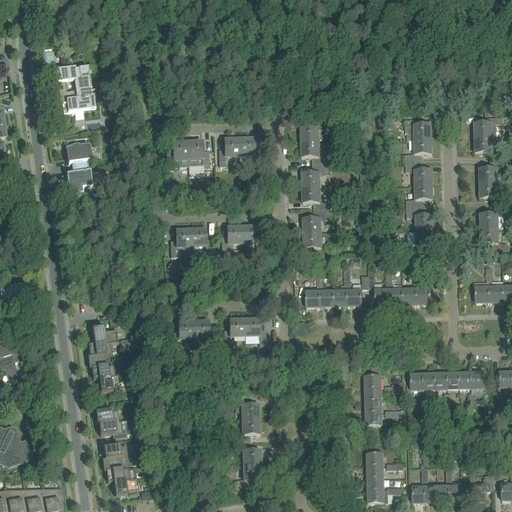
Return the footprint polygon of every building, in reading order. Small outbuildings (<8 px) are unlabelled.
[(57,73),(54,74),(56,86),(58,85),(60,96),(66,95),(65,84),(64,82),(74,80),(75,83),(76,94),(91,92),(89,81),(88,71),(86,71),(79,72),(76,72),(75,71),(66,72),(57,73)] [(107,90),(99,91),(100,98),(102,98),(102,101),(109,100),(107,90)] [(66,95),(60,96),(61,102),(63,101),(64,106),(62,106),(64,118),(75,116),(75,114),(82,113),(83,113),(93,112),(96,111),(94,99),(92,99),(91,92),(76,94),(66,95)] [(485,127),(475,127),(476,127),(476,142),(493,141),(496,141),(496,127),(501,127),(501,120),(485,121),(485,127)] [(421,128),(421,123),(405,123),(405,129),(406,129),(406,136),(407,136),(407,143),(409,143),(414,143),(431,143),(431,129),(432,129),(432,128),(421,128)] [(319,146),(318,131),(328,131),(328,125),(311,125),(312,131),(301,131),(301,132),(302,132),(303,146),(319,146)] [(498,155),(498,141),(493,141),(476,142),(476,156),(475,156),(490,156),(490,162),(506,162),(506,155),(498,155)] [(225,153),(219,153),(220,170),(226,170),(226,159),(240,159),(240,143),(225,143),(225,153)] [(254,143),(240,143),(240,159),(254,158),(254,168),(261,168),(260,152),(255,152),(254,143)] [(431,157),(431,143),(414,143),(409,143),(409,152),(414,152),(415,157),(405,157),(405,164),(412,164),(422,164),(422,158),(432,158),(432,157),(431,157)] [(202,145),(188,146),(189,162),(189,169),(204,169),(204,171),(210,171),(209,164),(209,154),(203,155),(203,145),(202,145)] [(174,156),(168,156),(169,173),(175,172),(175,170),(189,169),(189,162),(188,146),(174,147),(173,147),(174,156)] [(319,160),(319,146),(303,146),(303,160),(302,160),(302,161),(312,161),(312,167),(322,167),(328,167),(328,160),(319,160)] [(79,148),(66,149),(69,169),(69,173),(70,173),(72,172),(87,170),(90,170),(89,166),(93,165),(91,148),(79,150),(79,148)] [(481,187),(498,187),(497,172),(506,172),(506,166),(500,166),(490,166),(490,172),(480,172),(480,173),(481,173),(481,187)] [(422,168),(406,169),(406,175),(415,175),(415,189),(432,188),(432,174),(433,174),(422,174),(422,168)] [(70,177),(67,178),(69,197),(77,196),(78,196),(83,195),(83,190),(92,189),(93,189),(91,174),(90,170),(87,170),(72,172),(70,173),(69,173),(70,177)] [(319,191),(319,176),(329,176),(328,171),(313,171),(313,177),(302,177),(303,177),(304,192),(319,191)] [(498,201),(498,187),(481,187),(481,201),(480,201),(480,202),(491,202),(491,208),(507,207),(507,201),(498,201)] [(432,203),(432,188),(415,189),(416,203),(406,203),(406,210),(423,209),(423,203),(433,203),(432,203)] [(303,206),(303,207),(313,206),(314,212),(330,212),(330,205),(324,206),(320,206),(319,191),(304,192),(304,206),(303,206)] [(482,233),(498,232),(498,218),(507,218),(507,212),(491,212),(491,218),(481,218),(482,218),(482,233)] [(423,219),(423,214),(407,214),(407,220),(416,220),(416,234),(433,234),(433,220),(434,220),(433,219),(423,219)] [(321,237),(320,222),(330,222),(330,216),(324,216),(314,216),(314,222),(303,222),(304,223),(305,223),(305,237),(321,237)] [(228,241),(222,241),(223,257),(229,257),(228,247),(243,247),(242,231),(228,231),(227,231),(228,241)] [(256,231),(242,231),(243,247),(257,246),(257,256),(264,256),(263,240),(257,240),(257,231),(256,231)] [(498,247),(498,232),(482,233),(482,247),(481,247),(492,247),(492,253),(508,253),(508,247),(498,247)] [(205,233),(191,234),(192,249),(206,249),(207,259),(213,259),(212,250),(212,242),(206,243),(206,233),(205,233)] [(177,244),(171,244),(171,255),(171,260),(178,260),(177,256),(192,255),(192,249),(191,234),(177,235),(176,235),(177,244)] [(433,248),(433,234),(416,234),(416,249),(407,249),(407,255),(424,255),(424,249),(434,249),(434,248),(433,248)] [(305,252),(304,251),(304,252),(315,252),(315,257),(331,257),(331,251),(329,251),(321,251),(321,237),(305,237),(305,252)] [(493,287),(489,287),(490,292),(490,305),(503,305),(503,291),(496,291),(496,287),(493,287)] [(0,297),(2,312),(31,308),(28,288),(0,292),(0,297)] [(414,288),(403,289),(403,293),(403,307),(417,307),(417,293),(416,288),(414,288)] [(383,294),(375,294),(375,299),(376,309),(376,308),(390,308),(389,293),(389,289),(386,289),(382,290),(383,294)] [(341,290),(334,291),(334,295),(334,309),(348,309),(348,294),(347,290),(344,290),(341,290)] [(351,290),(347,290),(348,294),(348,309),(362,309),(362,310),(362,309),(362,294),(361,294),(354,294),(353,290),(351,290)] [(307,295),(306,295),(307,311),(307,310),(321,310),(320,295),(320,291),(317,291),(314,291),(315,295),(307,295)] [(476,292),(476,291),(476,307),(477,307),(477,306),(490,305),(490,292),(476,292)] [(503,305),(511,304),(511,291),(503,291),(503,305)] [(403,293),(389,293),(390,308),(403,307),(403,293)] [(430,293),(417,293),(417,307),(430,307),(430,308),(431,308),(431,293),(430,293)] [(334,295),(320,295),(321,310),(334,309),(334,295)] [(122,320),(109,322),(110,329),(123,328),(122,320)] [(259,323),(245,324),(245,340),(245,346),(260,346),(260,349),(266,349),(266,333),(260,333),(260,322),(259,322),(259,323)] [(230,334),(225,334),(225,344),(225,349),(231,349),(231,341),(245,340),(245,324),(230,324),(230,323),(230,334)] [(179,336),(174,336),(174,346),(174,352),(180,351),(182,342),(194,342),(194,326),(180,326),(179,325),(179,336)] [(208,325),(194,326),(194,342),(207,342),(208,351),(209,351),(215,351),(215,345),(215,335),(209,335),(209,325),(208,325)] [(98,332),(93,332),(93,336),(95,348),(111,346),(118,345),(117,333),(105,335),(104,331),(98,331),(98,332)] [(0,373),(7,371),(12,386),(21,384),(15,366),(24,363),(17,339),(0,344),(0,373)] [(93,348),(89,348),(89,349),(90,360),(105,358),(105,359),(113,357),(111,346),(95,348),(93,348)] [(90,360),(88,360),(90,372),(92,372),(92,371),(106,369),(105,359),(105,358),(90,360)] [(106,369),(92,371),(92,372),(93,383),(94,383),(95,383),(99,382),(116,380),(114,369),(114,368),(106,369)] [(472,392),(485,392),(484,376),(484,377),(472,378),(472,392)] [(511,376),(501,377),(501,376),(500,376),(500,391),(511,391),(511,376)] [(412,379),(412,378),(411,378),(411,394),(424,393),(423,379),(412,379)] [(436,393),(448,393),(448,378),(436,379),(436,393)] [(448,393),(460,392),(460,378),(448,378),(448,393)] [(460,392),(472,392),(472,378),(460,378),(460,392)] [(116,380),(99,382),(101,394),(101,398),(107,397),(113,396),(112,392),(124,390),(123,379),(116,380)] [(424,393),(436,393),(436,379),(423,379),(424,393)] [(381,392),(381,380),(366,380),(366,381),(367,381),(367,393),(381,392)] [(367,405),(382,404),(381,392),(367,393),(367,405)] [(249,409),(249,403),(233,403),(233,410),(242,409),(243,424),(259,423),(258,409),(259,409),(259,408),(249,409)] [(367,417),(382,416),(382,404),(367,405),(367,417)] [(102,415),(96,416),(97,428),(99,428),(120,425),(120,424),(118,413),(114,414),(102,415)] [(367,429),(382,429),(382,428),(382,416),(367,417),(368,429),(367,429)] [(120,425),(99,428),(101,439),(113,437),(114,442),(114,443),(128,441),(127,436),(129,435),(127,423),(121,424),(120,424),(120,425)] [(259,437),(259,423),(243,424),(243,438),(234,438),(234,445),(250,444),(250,438),(260,438),(260,437),(259,437)] [(0,454),(4,456),(8,470),(33,461),(27,444),(20,446),(17,435),(14,436),(10,433),(9,431),(2,434),(1,432),(0,432),(0,454)] [(120,450),(104,452),(105,463),(105,464),(122,461),(122,462),(128,461),(128,460),(126,449),(120,450)] [(250,454),(250,449),(246,449),(234,449),(234,455),(243,455),(244,469),(260,469),(260,454),(261,454),(250,454)] [(383,470),(383,457),(367,458),(368,458),(369,458),(369,470),(383,470)] [(105,463),(103,463),(103,464),(104,474),(104,475),(106,475),(106,474),(124,472),(122,462),(122,461),(105,464),(105,463)] [(261,483),(260,469),(244,469),(244,484),(235,484),(235,490),(251,490),(251,484),(262,483),(261,483)] [(369,482),(384,482),(383,470),(369,470),(369,482)] [(124,472),(106,474),(106,475),(108,486),(114,486),(114,485),(130,483),(130,482),(129,471),(128,471),(124,472)] [(422,486),(413,487),(413,497),(413,507),(414,507),(414,506),(426,505),(425,486),(428,486),(428,479),(422,479),(422,486)] [(485,489),(473,489),(474,504),(486,503),(486,504),(486,494),(494,494),(493,479),(485,479),(485,489)] [(130,483),(114,485),(114,486),(115,497),(116,500),(121,499),(127,498),(127,495),(139,494),(138,482),(137,482),(137,481),(130,482),(130,483)] [(369,494),(384,494),(384,482),(369,482),(369,494)] [(428,486),(425,486),(426,505),(438,505),(437,490),(437,486),(432,486),(428,486)] [(502,504),(503,504),(503,503),(511,502),(511,488),(502,489),(502,504)] [(462,504),(474,504),(473,489),(461,490),(462,504)] [(438,505),(450,504),(449,490),(437,490),(438,505)] [(450,504),(462,504),(461,490),(449,490),(450,504)] [(46,511),(43,492),(25,493),(28,511),(46,511)] [(65,511),(63,492),(43,492),(46,511),(65,511)] [(5,494),(0,494),(0,511),(10,511),(7,493),(5,493),(5,494)] [(28,511),(25,493),(7,493),(10,511),(28,511)] [(369,506),(369,507),(376,507),(388,506),(388,496),(388,494),(384,494),(369,494),(370,506),(369,506)]
